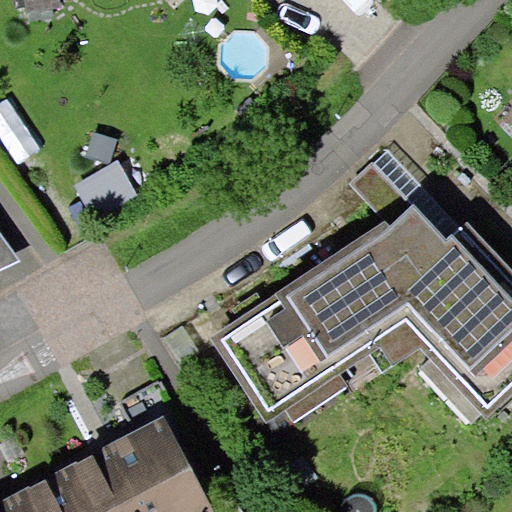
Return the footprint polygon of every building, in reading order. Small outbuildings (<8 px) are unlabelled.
[(59,0),(24,0),(26,18),(61,14),(59,0)] [(511,394),(511,287),(388,157),(351,190),(400,232),(228,345),(273,413),(411,326),(489,417),(511,394)] [(0,271),(20,262),(0,234),(0,271)] [(220,511),(176,422),(125,447),(157,511),(220,511)] [(94,511),(157,511),(125,447),(74,471),(94,511)] [(24,498),(31,511),(94,511),(74,471),(24,498)] [(0,510),(0,511),(31,511),(24,498),(0,510)]
